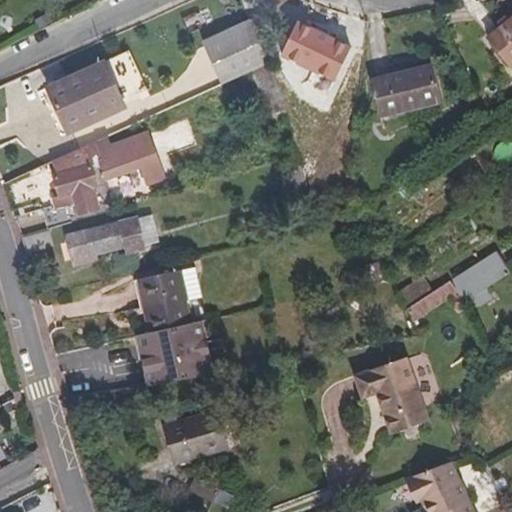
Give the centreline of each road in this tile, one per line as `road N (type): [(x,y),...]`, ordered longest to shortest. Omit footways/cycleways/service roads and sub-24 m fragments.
road 1 (residential): [(83,511),(0,231)]
road 2 (residential): [(0,70),(146,0)]
